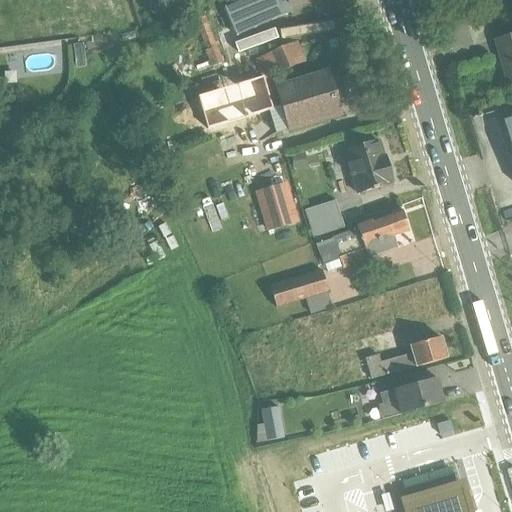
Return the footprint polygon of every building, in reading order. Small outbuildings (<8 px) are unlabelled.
[(291,18),(314,11),(317,20),(342,13),(337,0),(240,0),(223,7),(237,39),(290,14),(291,18)] [(194,28),(197,35),(200,34),(207,51),(197,55),(201,66),(208,63),(210,68),(223,62),(204,17),(194,21),(197,27),(194,28)] [(508,87),(511,85),(511,35),(494,40),(508,87)] [(263,81),(306,63),(297,42),(254,61),(263,81)] [(73,45),(76,69),(85,68),(82,44),(73,45)] [(213,98),(226,130),(268,111),(275,134),(287,131),(341,115),(329,73),(275,89),(281,107),(272,109),(260,79),(213,98)] [(226,130),(213,98),(195,106),(201,120),(186,125),(191,139),(206,133),(208,137),(226,130)] [(511,119),(502,122),(511,154),(511,119)] [(378,142),(343,152),(356,195),(391,185),(390,183),(392,182),(385,158),(383,159),(378,142)] [(304,154),(292,155),(293,169),(306,168),(304,154)] [(255,193),(266,232),(298,223),(287,183),(255,193)] [(511,191),(499,196),(506,215),(511,212),(511,191)] [(335,201),(304,211),(312,238),(343,228),(335,201)] [(333,240),(316,245),(323,265),(339,260),(343,270),(369,260),(368,259),(397,249),(393,238),(408,233),(400,209),(356,226),(357,229),(332,238),(333,240)] [(321,270),(269,286),(276,309),(305,300),(309,315),(332,309),(321,270)] [(371,380),(446,359),(440,338),(409,347),(411,355),(380,363),(378,355),(365,359),(371,380)] [(378,406),(382,420),(443,404),(437,379),(380,395),(383,405),(378,406)] [(258,426),(257,444),(283,439),(277,407),(261,410),(264,425),(258,426)] [(468,511),(465,502),(433,511),(468,511)]
